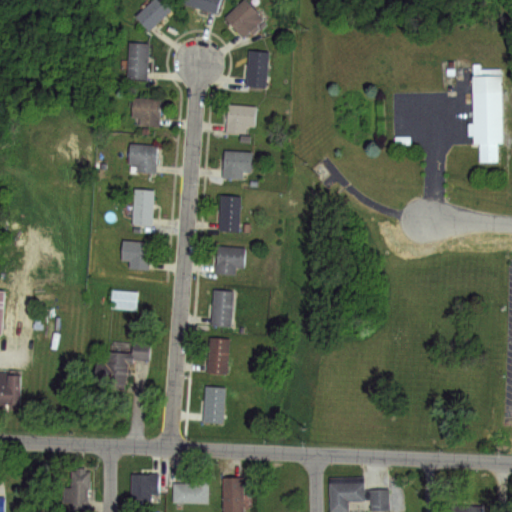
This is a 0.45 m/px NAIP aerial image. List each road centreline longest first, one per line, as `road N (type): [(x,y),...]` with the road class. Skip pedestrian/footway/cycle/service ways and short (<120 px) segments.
road 1 (residential): [(511,464),(0,442)]
road 2 (residential): [(201,65),(168,451)]
